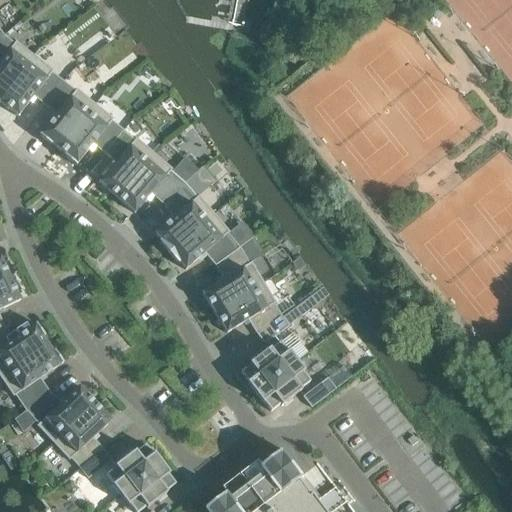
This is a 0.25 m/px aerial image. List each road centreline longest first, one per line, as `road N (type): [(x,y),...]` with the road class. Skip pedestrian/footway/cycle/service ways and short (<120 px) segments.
road 1 (residential): [(0,198),(79,335),(202,470),(250,428)]
road 2 (residential): [(250,428),(167,295),(0,125)]
road 3 (residential): [(299,428),(352,392),(442,506),(435,511)]
